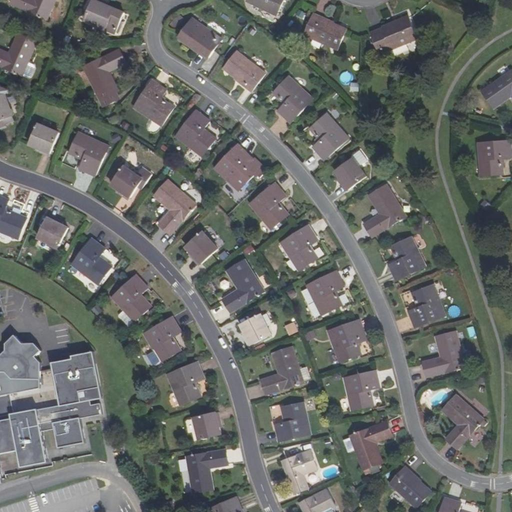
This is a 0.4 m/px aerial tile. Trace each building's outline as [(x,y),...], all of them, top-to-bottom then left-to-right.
[(13,0),(12,2),(48,17),(55,0),(13,0)] [(125,13),(108,6),(94,0),(86,21),(115,34),(116,32),(121,22),(125,13)] [(246,0),(246,1),(276,16),(284,0),(246,0)] [(314,13),(303,33),(336,49),(346,29),(321,17),(321,16),(314,13)] [(417,40),(408,18),(371,34),(379,55),(417,40)] [(182,36),(200,49),(199,51),(209,59),(223,40),(194,20),(182,36)] [(0,50),(0,66),(22,76),(28,63),(37,42),(18,34),(9,55),(0,50)] [(199,51),(200,49),(182,36),(180,38),(199,51)] [(86,63),(100,97),(119,89),(110,68),(127,61),(121,48),(86,63)] [(238,52),(225,69),(246,85),(245,87),(252,92),(267,74),(238,52)] [(28,63),(22,76),(27,79),(31,78),(35,69),(33,65),(28,63)] [(511,69),(488,81),(497,99),(511,92),(511,69)] [(277,91),(282,96),(280,98),(286,104),(279,112),(292,123),(315,99),(290,77),(277,91)] [(152,80),(134,107),(161,126),(173,109),(167,106),(168,103),(161,98),(167,89),(152,80)] [(0,83),(0,118),(2,117),(12,114),(13,113),(5,92),(8,87),(0,83)] [(198,111),(177,137),(203,158),(216,142),(211,138),(212,136),(205,130),(212,122),(198,111)] [(312,126),(317,131),(314,133),(320,140),(313,147),(324,160),(349,137),(327,113),(312,126)] [(13,119),(12,114),(2,117),(4,122),(13,119)] [(59,133),(39,125),(30,146),(37,149),(50,154),(59,133)] [(78,132),(69,150),(75,153),(74,156),(82,160),(78,169),(93,176),(108,147),(78,132)] [(511,154),(511,141),(478,142),(480,176),(500,175),(500,167),(503,167),(502,159),(511,158),(511,154)] [(216,169),(240,193),(256,177),(258,179),(267,170),(257,159),(255,161),(240,146),(216,169)] [(49,157),(50,154),(37,149),(36,151),(49,157)] [(335,171),(340,178),(347,189),(366,177),(354,158),(335,171)] [(138,175),(125,167),(112,185),(118,190),(130,198),(136,190),(137,188),(141,192),(153,174),(143,167),(138,175)] [(337,180),(345,191),(347,189),(340,178),(337,180)] [(197,206),(169,182),(156,198),(172,212),(160,226),(171,236),(197,206)] [(277,184),(250,204),(272,230),(288,218),(283,212),(285,210),(280,203),(287,197),(277,184)] [(405,217),(385,185),(368,196),(380,214),(364,224),(372,237),(405,217)] [(129,200),(130,198),(118,190),(117,192),(129,200)] [(0,198),(0,235),(21,243),(28,224),(14,218),(15,216),(7,212),(11,203),(0,198)] [(49,215),(48,218),(61,225),(62,222),(49,215)] [(15,216),(14,218),(28,224),(29,222),(15,216)] [(68,228),(61,225),(48,218),(38,239),(58,249),(68,228)] [(311,228),(283,245),(301,273),(319,263),(315,256),(317,255),(312,247),(321,242),(311,228)] [(187,249),(192,255),(202,266),(219,251),(205,234),(187,249)] [(394,253),(398,261),(389,265),(396,281),(426,267),(412,237),(393,246),(396,252),(394,253)] [(106,249),(92,239),(72,265),(99,285),(111,269),(106,265),(107,263),(100,257),(106,249)] [(190,257),(199,268),(202,266),(192,255),(190,257)] [(265,294),(246,263),(228,274),(240,292),(224,302),(232,315),(265,294)] [(338,271),(308,286),(323,316),(341,307),(338,301),(340,299),(336,291),(345,287),(338,271)] [(149,288),(137,276),(113,298),(135,323),(151,309),(146,303),(147,301),(142,295),(149,288)] [(434,286),(415,293),(418,299),(415,300),(418,309),(409,312),(414,329),(446,318),(434,286)] [(243,326),(247,332),(253,346),(273,336),(263,316),(243,326)] [(173,317),(145,334),(162,362),(179,352),(175,345),(178,344),(173,337),(182,331),(173,317)] [(361,321),(330,331),(340,362),(360,356),(358,350),(360,349),(357,340),(366,337),(361,321)] [(288,335),(299,333),(297,323),(286,325),(288,335)] [(243,334),(250,347),(253,346),(247,332),(243,334)] [(435,338),(440,359),(423,363),(427,378),(465,368),(456,333),(435,338)] [(0,483),(3,483),(0,467),(0,453),(18,450),(21,467),(48,462),(42,431),(55,429),(58,448),(85,443),(81,418),(103,414),(101,403),(91,405),(90,401),(103,398),(94,351),(72,356),(72,359),(52,362),(60,405),(15,414),(11,394),(41,388),(41,362),(35,357),(42,350),(36,344),(23,343),(15,335),(6,343),(6,351),(3,354),(0,351),(0,483)] [(301,371),(293,348),(274,355),(281,375),(263,381),(267,396),(305,384),(304,381),(310,380),(306,369),(301,371)] [(199,362),(168,374),(180,405),(199,398),(196,391),(199,390),(195,382),(205,378),(199,362)] [(377,371),(345,378),(352,411),(371,407),(370,400),(373,399),(371,390),(381,388),(377,371)] [(483,425),(457,399),(442,413),(458,429),(445,442),(456,453),(483,425)] [(305,404),(286,408),(287,414),(284,415),(286,424),(276,426),(280,443),(312,437),(305,404)] [(216,412),(193,417),(199,438),(221,433),(219,426),(216,412)] [(351,438),(364,471),(383,463),(375,443),(392,436),(387,423),(351,438)] [(229,465),(226,450),(187,458),(194,494),(214,490),(210,468),(229,465)] [(312,452),(285,461),(294,486),(293,487),(295,495),(309,490),(303,476),(318,470),(312,452)] [(283,462),(293,487),(294,486),(285,461),(283,462)] [(390,483),(416,508),(431,493),(411,474),(412,473),(406,467),(390,483)] [(302,502),(306,511),(326,511),(336,508),(328,490),(302,502)] [(243,511),(238,498),(207,510),(207,511),(243,511)] [(448,499),(443,511),(461,511),(464,504),(448,499)]
